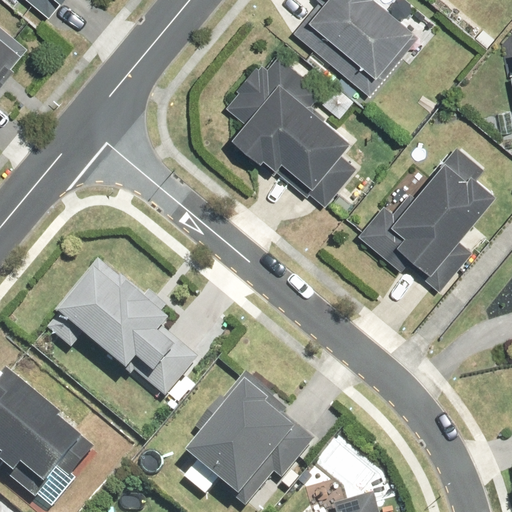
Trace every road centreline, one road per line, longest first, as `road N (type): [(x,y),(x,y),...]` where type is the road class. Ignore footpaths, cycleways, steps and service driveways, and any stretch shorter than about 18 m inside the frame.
road 1 (residential): [(88,128),(423,419),(466,511)]
road 2 (residential): [(191,0),(88,128)]
road 3 (residential): [(88,128),(0,230)]
